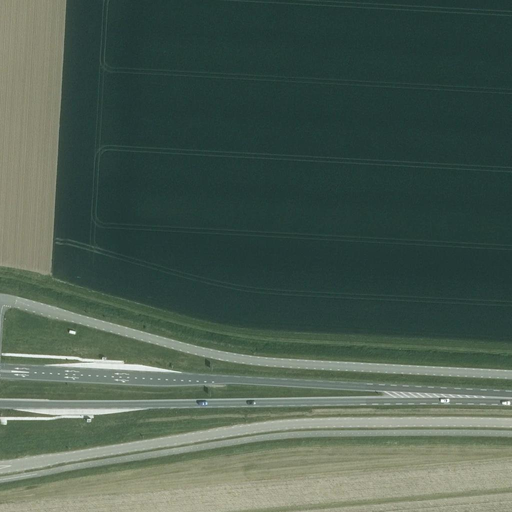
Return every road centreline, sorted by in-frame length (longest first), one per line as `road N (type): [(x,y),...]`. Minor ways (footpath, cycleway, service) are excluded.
road 1 (unclassified): [(3,300),(219,356),(511,374)]
road 2 (unclassified): [(0,468),(261,426),(511,423)]
road 3 (primary): [(0,404),(493,397)]
road 4 (primary): [(493,397),(28,372)]
